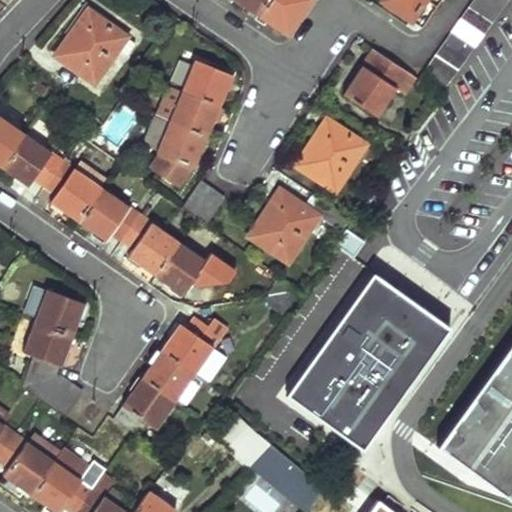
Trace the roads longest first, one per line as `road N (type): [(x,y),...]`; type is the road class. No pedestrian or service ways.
road 1 (residential): [(0,204),(125,294),(130,321),(98,379)]
road 2 (residential): [(454,0),(428,38),(405,47),(345,15),(328,25),(293,75)]
road 3 (residential): [(187,0),(293,75)]
